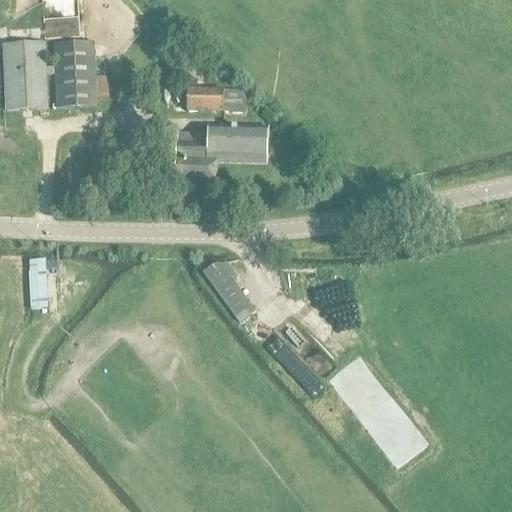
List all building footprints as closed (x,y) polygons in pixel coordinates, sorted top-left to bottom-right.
[(107,78),(95,78),(93,44),(53,46),(56,111),(97,109),(96,100),(109,100),(107,78)] [(4,48),(5,113),(47,111),(44,46),(4,48)] [(170,113),(235,117),(236,96),(172,90),(170,113)] [(267,166),(268,130),(207,128),(207,137),(178,136),(177,143),(175,183),(217,185),(217,166),(267,166)] [(29,262),(30,312),(47,311),(46,262),(29,262)] [(202,274),(239,325),(250,317),(214,266),(202,274)]
